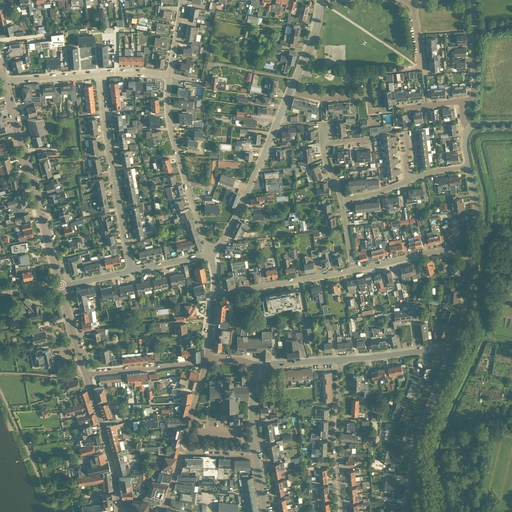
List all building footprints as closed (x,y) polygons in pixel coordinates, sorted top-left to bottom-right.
[(19,0),(21,9),(26,9),(26,12),(32,11),(31,4),(29,4),(28,0),(19,0)] [(36,0),(37,3),(37,5),(36,8),(45,10),(44,4),(43,0),(36,0)] [(288,11),(291,0),(290,0),(281,0),(279,15),(282,15),(282,11),(283,11),(284,6),(287,6),(286,7),(288,7),(287,9),(288,9),(287,11),(288,11)] [(302,3),(300,9),(298,6),(296,7),(294,7),(295,1),(291,0),(289,9),(307,14),(307,13),(309,5),(302,3)] [(161,12),(163,13),(162,17),(165,17),(170,18),(171,10),(164,9),(165,6),(159,5),(157,5),(157,6),(156,6),(155,10),(157,11),(161,12)] [(289,9),(288,13),(289,14),(291,15),(291,14),(297,16),(296,17),(305,20),(306,14),(307,14),(289,9)] [(188,20),(193,20),(197,21),(197,20),(197,19),(200,19),(201,18),(205,19),(205,16),(198,15),(198,14),(189,13),(188,20)] [(459,22),(466,21),(466,13),(454,14),(454,21),(459,21),(459,22)] [(248,15),(247,20),(247,21),(256,23),(257,17),(248,15)] [(156,31),(163,32),(168,33),(169,24),(158,22),(158,20),(158,18),(152,18),(150,30),(156,31)] [(285,33),(289,34),(298,36),(300,29),(297,28),(297,25),(292,24),(291,23),(290,27),(286,26),(285,33)] [(14,34),(13,29),(12,25),(3,26),(5,36),(14,34)] [(197,34),(198,27),(187,25),(186,32),(197,34)] [(455,37),(453,37),(454,43),(458,43),(464,43),(464,42),(467,42),(467,34),(464,35),(464,31),(455,32),(455,37)] [(192,45),(197,45),(198,41),(196,40),(197,34),(186,32),(185,39),(192,40),(191,44),(192,45)] [(50,47),(65,45),(63,33),(51,35),(52,41),(49,41),(49,40),(48,40),(49,40),(35,42),(36,49),(38,48),(42,48),(44,48),(48,47),(50,47)] [(300,36),(298,36),(289,34),(285,33),(283,40),(280,39),(279,44),(282,44),(293,46),(294,42),(297,43),(298,39),(299,39),(300,36)] [(167,39),(164,38),(164,37),(160,36),(160,37),(155,37),(154,46),(166,48),(167,39)] [(21,43),(19,44),(9,45),(9,48),(8,49),(9,56),(10,56),(22,54),(21,43)] [(182,55),(191,56),(191,52),(196,53),(196,52),(201,52),(202,52),(208,53),(208,48),(203,47),(200,46),(197,45),(192,45),(191,48),(188,47),(188,49),(183,48),(183,52),(182,52),(182,53),(183,53),(182,55)] [(452,56),(456,56),(456,57),(463,56),(463,55),(467,55),(466,48),(461,48),(458,48),(458,45),(452,46),(452,51),(451,51),(452,56)] [(152,58),(154,58),(153,65),(163,66),(164,58),(160,58),(161,54),(154,53),(152,53),(152,58)] [(271,60),(271,59),(282,62),(280,71),(287,72),(289,63),(294,65),(296,56),(288,53),(287,57),(281,55),(280,57),(273,55),(272,55),(268,54),(267,59),(271,60)] [(26,56),(22,56),(22,60),(23,63),(30,62),(29,55),(27,55),(26,56)] [(21,64),(20,61),(20,59),(16,60),(11,62),(14,72),(23,70),(21,64)] [(180,70),(184,71),(183,72),(188,73),(189,67),(193,67),(194,61),(186,59),(186,63),(181,62),(180,70)] [(456,70),(458,70),(463,70),(463,69),(466,69),(466,67),(467,67),(467,63),(466,63),(466,61),(459,62),(459,59),(450,59),(450,61),(453,61),(453,64),(455,64),(456,70)] [(225,89),(225,83),(217,82),(218,77),(217,77),(217,76),(216,75),(215,75),(214,74),(213,75),(212,75),(212,76),(211,76),(211,82),(207,81),(205,83),(205,87),(210,87),(210,88),(216,89),(216,88),(225,89)] [(278,80),(273,79),(269,79),(267,89),(266,89),(265,93),(266,94),(271,95),(272,91),(275,91),(276,85),(277,85),(278,80)] [(132,89),(135,89),(135,81),(128,81),(128,88),(125,89),(126,91),(127,94),(127,96),(129,96),(129,93),(129,92),(132,92),(132,89)] [(32,89),(39,88),(39,83),(25,84),(25,87),(23,88),(23,93),(32,93),(32,89)] [(76,99),(76,91),(75,86),(75,87),(72,87),(72,84),(66,85),(67,94),(70,93),(72,101),(76,100),(78,100),(78,99),(76,99)] [(146,84),(146,89),(146,91),(144,91),(144,95),(151,94),(151,95),(155,95),(155,91),(159,91),(159,88),(159,87),(159,84),(146,84)] [(54,102),(58,102),(57,88),(54,88),(54,85),(48,86),(49,95),(52,95),(54,102)] [(60,88),(57,88),(58,102),(63,101),(63,94),(67,94),(66,85),(60,85),(60,88)] [(461,86),(459,86),(460,95),(467,95),(466,85),(461,86)] [(45,95),(49,95),(48,86),(42,86),(43,89),(40,89),(39,88),(40,96),(40,101),(41,101),(42,101),(42,103),(45,103),(45,95)] [(438,89),(439,98),(446,97),(446,94),(449,94),(448,86),(445,86),(445,88),(438,89)] [(459,86),(452,87),(452,86),(448,86),(449,94),(453,93),(453,96),(460,95),(459,86)] [(177,95),(187,96),(187,95),(190,96),(191,89),(178,88),(178,94),(177,94),(177,95)] [(415,88),(411,89),(408,89),(410,102),(413,102),(416,102),(417,102),(416,92),(415,88)] [(419,92),(416,92),(417,102),(418,102),(420,101),(424,101),(422,88),(419,88),(419,92)] [(432,99),(439,98),(438,89),(431,90),(431,88),(428,89),(428,96),(432,96),(432,99)] [(408,89),(402,90),(403,103),(404,103),(407,103),(410,102),(408,89)] [(391,91),(391,90),(384,91),(385,99),(395,97),(394,91),(391,91)] [(402,90),(398,91),(394,91),(395,97),(396,106),(396,104),(399,104),(402,104),(402,103),(403,103),(402,90)] [(85,92),(85,96),(78,96),(78,99),(93,98),(93,91),(85,92)] [(40,96),(32,96),(32,93),(23,93),(23,99),(26,99),(27,103),(33,102),(40,101),(40,96)] [(254,102),(265,104),(265,103),(270,104),(271,97),(262,95),(262,98),(255,98),(253,98),(252,99),(252,101),(253,102),(254,102)] [(248,98),(235,96),(234,102),(247,104),(248,98)] [(298,112),(299,109),(301,100),(299,99),(300,98),(294,97),(290,111),(292,111),(298,112)] [(395,97),(385,99),(386,106),(392,106),(392,104),(396,104),(396,106),(395,97)] [(78,99),(78,100),(76,100),(77,106),(80,106),(80,102),(85,101),(86,105),(94,104),(93,98),(78,99)] [(178,106),(183,107),(192,108),(191,111),(195,112),(195,111),(200,112),(200,110),(202,110),(202,108),(196,107),(196,100),(193,99),(193,101),(178,99),(178,106)] [(299,109),(304,111),(303,114),(305,115),(309,101),(304,100),(304,101),(301,100),(299,109)] [(29,116),(34,115),(37,114),(35,108),(41,107),(41,102),(41,101),(40,101),(33,102),(34,105),(27,107),(29,116)] [(123,110),(123,107),(121,107),(120,101),(112,102),(113,109),(115,108),(115,111),(120,110),(123,110)] [(309,101),(305,115),(307,116),(308,112),(317,114),(319,108),(316,107),(317,104),(314,104),(315,103),(309,101)] [(342,113),(343,114),(348,114),(348,115),(354,114),(353,105),(350,105),(349,102),(350,102),(344,102),(344,103),(342,104),(342,113)] [(333,118),(335,117),(334,103),(328,103),(328,105),(326,105),(326,107),(323,108),(323,114),(333,114),(333,118)] [(335,117),(337,117),(337,114),(342,113),(342,104),(339,104),(339,103),(334,103),(335,117)] [(86,111),(87,112),(95,111),(94,104),(86,105),(86,109),(81,109),(81,114),(86,114),(85,111),(86,111)] [(159,111),(159,104),(151,105),(147,105),(147,109),(145,109),(145,111),(144,111),(144,114),(150,114),(156,114),(156,111),(159,111)] [(266,114),(266,112),(266,111),(267,110),(267,109),(266,108),(266,107),(257,106),(257,110),(255,109),(255,107),(252,106),(252,109),(251,109),(250,114),(256,115),(261,115),(261,113),(266,114)] [(443,113),(444,118),(449,117),(450,119),(455,118),(454,110),(451,110),(451,107),(443,108),(443,113)] [(428,111),(429,115),(429,119),(432,119),(433,121),(439,121),(438,113),(435,113),(434,110),(428,111)] [(202,119),(198,119),(198,120),(196,120),(195,112),(191,111),(188,111),(182,111),(182,113),(179,114),(180,124),(193,123),(193,127),(198,127),(203,126),(202,119)] [(413,113),(414,117),(415,124),(423,123),(423,122),(426,122),(426,118),(423,118),(422,111),(413,113)] [(393,117),(394,126),(394,125),(402,125),(402,127),(408,127),(408,126),(408,123),(411,123),(410,115),(407,115),(407,114),(407,113),(398,114),(398,115),(399,115),(399,116),(394,117),(393,117)] [(257,122),(256,122),(256,120),(252,120),(253,117),(244,116),(236,115),(236,116),(234,115),(233,119),(235,120),(235,123),(235,124),(236,124),(236,125),(237,125),(242,126),(256,128),(256,126),(257,125),(257,123),(257,122)] [(150,127),(155,126),(160,126),(160,119),(156,119),(156,116),(149,116),(149,117),(145,117),(146,127),(150,127)] [(42,118),(32,119),(27,119),(35,145),(47,142),(46,136),(41,137),(40,135),(47,133),(43,118),(42,118)] [(96,118),(95,118),(87,119),(88,122),(84,123),(85,126),(96,125),(96,118)] [(127,127),(127,130),(137,128),(137,125),(137,119),(132,120),(133,126),(127,127)] [(115,129),(120,128),(123,128),(126,127),(126,124),(125,121),(114,122),(115,129)] [(447,125),(448,135),(456,134),(455,128),(456,128),(456,124),(447,125)] [(89,133),(95,133),(97,132),(96,125),(85,126),(85,130),(89,129),(89,133)] [(305,126),(305,131),(306,139),(315,138),(315,133),(314,133),(314,132),(315,132),(315,129),(312,129),(312,126),(305,126)] [(369,127),(370,131),(370,135),(381,134),(380,126),(369,127)] [(291,135),(296,134),(296,127),(288,128),(289,131),(282,132),(283,139),(291,139),(291,135)] [(337,129),(338,136),(346,135),(346,138),(361,137),(360,133),(350,134),(349,132),(346,132),(346,128),(337,129)] [(146,141),(147,142),(148,147),(154,145),(154,144),(159,143),(159,141),(159,140),(163,139),(161,130),(156,131),(154,131),(154,132),(151,132),(151,130),(146,131),(147,135),(145,136),(146,141)] [(194,148),(193,150),(199,151),(200,140),(203,140),(203,132),(200,132),(195,131),(194,139),(195,139),(195,140),(188,140),(187,147),(194,148)] [(125,132),(123,132),(118,133),(118,140),(126,139),(129,138),(129,136),(126,136),(125,132)] [(242,140),(242,141),(241,145),(247,145),(248,145),(252,146),(252,144),(259,145),(261,134),(256,133),(252,133),(252,136),(249,136),(249,138),(246,137),(244,137),(244,141),(242,140)] [(441,138),(435,138),(435,141),(437,141),(437,143),(445,142),(446,142),(447,145),(449,145),(450,149),(458,148),(457,140),(450,141),(450,137),(445,138),(444,137),(441,138)] [(127,146),(126,139),(118,140),(119,147),(127,146)] [(89,146),(90,153),(98,152),(97,144),(89,146)] [(252,152),(249,151),(250,148),(251,148),(252,146),(248,145),(247,145),(241,145),(236,144),(235,144),(234,150),(241,151),(240,154),(244,154),(244,159),(245,159),(246,160),(247,159),(252,159),(252,152)] [(312,147),(307,147),(303,148),(303,144),(299,145),(297,145),(297,148),(300,148),(300,150),(303,150),(303,154),(315,153),(315,151),(312,151),(312,150),(313,150),(312,150),(312,147)] [(128,150),(125,151),(120,151),(121,158),(129,157),(132,157),(132,156),(133,156),(132,153),(131,153),(131,150),(137,150),(136,149),(137,149),(137,147),(130,148),(130,150),(128,150)] [(285,159),(285,154),(284,149),(276,150),(277,160),(285,159)] [(338,156),(335,157),(336,164),(341,164),(340,160),(345,159),(344,151),(344,149),(340,149),(341,151),(337,151),(338,156)] [(364,151),(365,161),(370,160),(371,167),(372,167),(375,166),(375,164),(374,157),(371,158),(370,149),(368,150),(368,151),(364,152),(364,151)] [(39,159),(39,160),(47,158),(48,158),(47,156),(56,156),(56,155),(58,155),(58,151),(55,152),(55,150),(46,151),(37,153),(38,157),(38,159),(39,159)] [(354,162),(354,160),(354,154),(351,155),(350,150),(344,151),(345,159),(345,162),(350,162),(350,163),(352,162),(352,165),(355,165),(354,162)] [(355,165),(360,164),(359,162),(365,161),(364,151),(363,151),(364,152),(360,152),(359,151),(357,151),(357,156),(357,159),(354,160),(354,162),(355,165)] [(304,161),(308,161),(313,161),(313,158),(313,157),(313,156),(315,156),(315,153),(303,154),(303,159),(301,159),(301,161),(298,161),(298,166),(300,166),(304,166),(304,161)] [(458,155),(452,156),(452,153),(446,153),(447,159),(450,159),(451,162),(459,162),(458,155)] [(168,158),(164,159),(162,160),(160,156),(154,158),(155,162),(157,167),(170,164),(168,158)] [(91,158),(90,159),(88,159),(89,166),(90,166),(92,166),(92,165),(100,164),(99,157),(91,159),(91,158)] [(130,164),(129,157),(121,158),(122,165),(130,164)] [(0,168),(2,174),(7,172),(12,171),(9,158),(4,160),(0,160),(0,168)] [(55,160),(48,162),(47,158),(39,160),(41,168),(56,164),(55,160)] [(208,182),(214,183),(216,160),(210,159),(208,182)] [(44,177),(48,176),(52,175),(51,171),(51,170),(54,169),(60,167),(59,163),(56,164),(41,168),(44,177)] [(99,174),(99,172),(101,171),(100,164),(92,165),(92,166),(90,166),(91,169),(92,169),(93,173),(94,173),(94,175),(99,174)] [(156,174),(161,173),(172,169),(170,164),(157,167),(155,168),(156,174)] [(318,165),(314,166),(309,168),(308,165),(307,166),(304,166),(300,166),(301,166),(303,172),(305,171),(305,170),(306,170),(307,171),(306,172),(307,175),(308,175),(311,174),(321,170),(318,165)] [(283,168),(283,176),(295,174),(294,167),(283,168)] [(123,170),(125,176),(132,175),(136,174),(134,168),(123,170)] [(316,179),(319,178),(323,176),(321,170),(311,174),(313,180),(308,182),(309,186),(317,183),(316,179)] [(265,183),(266,190),(279,188),(278,181),(277,182),(276,178),(280,177),(279,172),(279,171),(275,172),(264,173),(265,179),(266,179),(267,183),(265,183)] [(221,174),(218,181),(232,186),(235,179),(230,177),(221,174)] [(155,177),(155,181),(164,180),(164,184),(165,184),(175,182),(174,175),(168,176),(168,175),(155,177)] [(439,178),(439,183),(440,184),(449,183),(450,183),(449,176),(439,178)] [(452,176),(449,176),(450,183),(449,183),(450,186),(458,184),(458,183),(461,182),(460,176),(452,177),(452,176)] [(92,186),(96,186),(104,184),(103,178),(98,179),(95,179),(95,183),(93,184),(91,184),(92,186)] [(13,180),(10,181),(10,182),(8,182),(6,183),(5,182),(2,182),(3,189),(6,188),(11,187),(12,189),(14,188),(19,187),(17,179),(13,180)] [(48,191),(52,190),(55,189),(54,185),(58,184),(57,183),(57,181),(49,183),(50,184),(46,185),(48,191)] [(320,188),(320,195),(330,194),(329,188),(327,188),(327,182),(320,183),(321,188),(320,188)] [(181,183),(168,187),(169,191),(166,192),(168,199),(175,198),(174,195),(183,192),(181,183)] [(105,190),(104,184),(96,186),(97,189),(93,190),(94,193),(97,192),(105,190)] [(423,188),(416,189),(417,198),(421,198),(421,201),(428,200),(427,194),(424,194),(423,188)] [(409,190),(410,195),(410,196),(406,196),(407,203),(418,202),(417,198),(416,189),(409,190)] [(106,197),(105,190),(97,192),(98,195),(95,196),(95,199),(98,198),(106,197)] [(57,193),(56,193),(56,194),(49,196),(51,202),(58,200),(66,198),(64,191),(57,193)] [(232,191),(230,196),(225,195),(222,202),(236,207),(240,194),(232,191)] [(15,198),(7,200),(8,204),(24,199),(23,194),(15,196),(15,198)] [(134,201),(134,203),(140,202),(138,194),(136,194),(128,195),(129,202),(134,201)] [(251,205),(256,205),(259,204),(259,201),(262,201),(262,200),(267,199),(267,203),(274,203),(273,194),(267,194),(267,195),(254,196),(254,198),(250,198),(251,201),(250,202),(250,204),(251,204),(251,205)] [(404,206),(403,200),(402,195),(396,196),(396,197),(392,198),(394,210),(397,209),(398,209),(398,208),(399,208),(399,207),(400,206),(404,206)] [(447,213),(455,212),(460,212),(460,210),(464,209),(464,204),(463,205),(462,198),(457,199),(456,195),(449,196),(450,203),(452,203),(453,210),(447,211),(447,213)] [(179,198),(170,200),(171,203),(174,203),(176,208),(181,207),(188,205),(184,206),(183,202),(185,201),(183,196),(179,198)] [(382,197),(383,202),(383,208),(387,208),(387,209),(390,209),(390,210),(394,210),(392,198),(388,198),(388,197),(382,197)] [(331,203),(326,203),(325,199),(316,200),(317,204),(318,203),(319,209),(322,208),(322,211),(332,210),(331,203)] [(135,206),(130,207),(132,213),(139,212),(139,211),(143,211),(142,205),(140,205),(140,202),(134,203),(135,206)] [(57,206),(58,210),(59,213),(70,210),(68,203),(67,203),(57,206)] [(90,208),(89,203),(86,203),(88,210),(91,209),(92,213),(98,211),(97,208),(94,209),(93,207),(90,208)] [(205,205),(205,213),(210,213),(210,214),(211,214),(211,213),(218,213),(218,205),(205,205)] [(185,219),(192,217),(189,209),(180,212),(176,214),(177,218),(174,219),(175,222),(185,219)] [(61,221),(64,220),(71,219),(73,218),(72,214),(71,210),(70,210),(59,213),(61,221)] [(140,218),(144,217),(143,211),(139,211),(139,212),(132,213),(133,219),(140,218)] [(10,223),(16,222),(22,220),(29,218),(29,216),(30,216),(29,213),(28,213),(23,214),(20,215),(20,216),(15,217),(14,214),(13,212),(8,213),(10,223)] [(447,213),(448,217),(448,219),(450,221),(456,217),(455,212),(447,213)] [(97,219),(101,218),(102,224),(111,222),(111,220),(112,220),(111,216),(107,217),(106,213),(96,215),(97,219)] [(332,213),(327,214),(323,214),(323,220),(326,220),(327,226),(336,225),(335,216),(332,217),(332,213)] [(252,224),(268,223),(267,214),(251,215),(252,224)] [(134,226),(142,224),(141,221),(144,220),(144,217),(140,218),(133,219),(134,226)] [(186,221),(188,226),(188,227),(194,225),(192,217),(185,219),(186,221)] [(63,231),(64,235),(65,235),(65,236),(65,235),(69,235),(69,234),(73,233),(73,230),(78,229),(77,224),(84,222),(83,218),(81,219),(80,219),(76,220),(74,220),(75,221),(70,222),(71,225),(68,225),(68,226),(63,227),(64,231),(63,231)] [(300,219),(302,230),(307,229),(306,226),(312,226),(312,221),(305,222),(305,219),(300,219)] [(252,225),(244,221),(244,222),(238,220),(235,226),(241,229),(244,230),(246,231),(247,229),(249,229),(252,225)] [(398,228),(401,227),(400,220),(390,221),(391,223),(391,226),(397,224),(398,228)] [(30,222),(23,223),(17,225),(18,225),(19,231),(23,230),(23,229),(31,228),(30,222)] [(102,224),(103,229),(99,230),(100,234),(110,232),(109,228),(113,227),(112,223),(111,223),(111,222),(102,224)] [(461,231),(458,227),(456,224),(454,226),(452,223),(450,224),(451,228),(456,234),(461,231)] [(135,232),(143,230),(142,227),(145,226),(145,224),(142,224),(134,226),(135,232)] [(450,224),(444,229),(449,236),(447,237),(449,240),(456,234),(451,228),(450,224)] [(198,236),(194,225),(188,227),(186,227),(181,229),(183,235),(188,233),(190,239),(198,236)] [(230,236),(237,239),(239,233),(242,235),(244,230),(241,229),(235,226),(230,236)] [(432,230),(434,236),(436,243),(444,241),(443,236),(443,235),(440,236),(440,234),(438,235),(435,226),(431,227),(432,231),(432,230)] [(23,230),(19,231),(17,231),(18,236),(19,241),(24,240),(24,238),(29,237),(29,236),(33,235),(31,228),(23,229),(23,230)] [(143,230),(135,232),(136,238),(146,236),(145,230),(143,230)] [(428,239),(425,240),(425,242),(429,242),(429,245),(436,243),(434,236),(432,230),(432,231),(426,232),(427,236),(428,239)] [(113,234),(109,235),(109,234),(106,235),(107,240),(106,240),(107,245),(106,245),(106,246),(109,245),(115,244),(115,242),(116,241),(115,239),(114,238),(113,234)] [(420,234),(417,235),(414,236),(415,240),(417,248),(423,246),(421,238),(420,234)] [(194,250),(202,247),(198,236),(190,239),(191,239),(186,241),(177,243),(179,251),(184,250),(184,249),(191,248),(193,247),(194,250)] [(70,249),(73,248),(74,248),(74,249),(78,248),(78,247),(77,242),(81,241),(80,238),(73,239),(73,241),(69,242),(70,249)] [(395,240),(398,252),(404,251),(401,239),(395,240)] [(385,240),(376,243),(377,248),(379,256),(388,254),(386,247),(385,247),(385,245),(386,245),(385,240)] [(391,252),(392,253),(398,252),(395,240),(389,242),(390,246),(387,246),(388,252),(391,252)] [(417,248),(415,240),(409,241),(409,243),(406,244),(407,247),(410,246),(410,249),(417,248)] [(27,250),(26,242),(12,245),(14,252),(27,250)] [(224,254),(229,255),(233,255),(234,252),(240,253),(240,248),(245,248),(246,243),(233,242),(233,246),(225,245),(224,254)] [(112,257),(114,265),(121,264),(119,255),(115,256),(113,249),(117,248),(116,244),(115,244),(109,245),(110,249),(111,257),(112,257)] [(361,247),(362,251),(359,252),(361,261),(368,259),(366,250),(368,249),(368,246),(361,247)] [(162,255),(161,250),(160,247),(153,248),(155,256),(162,255)] [(321,259),(323,267),(327,266),(327,267),(330,266),(329,258),(328,255),(330,254),(328,247),(322,249),(323,253),(324,259),(321,259)] [(147,258),(155,256),(153,248),(146,250),(147,258)] [(140,257),(140,260),(147,258),(146,250),(138,251),(140,257)] [(334,259),(335,259),(336,264),(339,264),(339,265),(341,264),(341,263),(342,263),(340,251),(332,252),(334,259)] [(26,265),(26,263),(29,262),(28,254),(13,256),(14,265),(18,264),(18,266),(19,266),(26,265)] [(295,273),(295,268),(294,265),(289,267),(286,254),(283,254),(284,258),(283,258),(285,270),(286,275),(295,273)] [(67,258),(70,269),(72,275),(78,273),(78,272),(83,272),(81,267),(77,268),(75,263),(82,261),(80,255),(67,258)] [(315,270),(314,265),(314,261),(309,262),(307,255),(303,255),(306,272),(315,270)] [(111,257),(104,258),(106,267),(114,265),(112,257),(111,257)] [(101,268),(100,263),(99,258),(97,259),(97,258),(91,260),(92,263),(93,270),(101,268)] [(277,276),(276,271),(275,267),(274,268),(274,267),(273,267),(273,268),(272,268),(271,264),(267,265),(266,259),(260,260),(259,261),(260,265),(261,269),(265,269),(267,278),(277,276)] [(424,262),(425,265),(426,270),(422,271),(424,280),(429,279),(427,273),(434,271),(433,268),(434,267),(432,260),(433,260),(433,259),(423,262),(424,262)] [(85,271),(93,270),(92,263),(91,260),(90,260),(82,262),(82,264),(80,265),(81,267),(83,272),(85,271)] [(229,276),(227,277),(222,277),(223,287),(225,288),(235,286),(234,280),(248,278),(244,260),(231,262),(232,271),(228,272),(229,276)] [(446,271),(452,271),(452,274),(452,275),(453,276),(454,276),(455,276),(456,275),(457,274),(460,274),(460,273),(461,273),(461,270),(460,270),(461,265),(456,265),(456,264),(446,263),(446,262),(441,262),(441,271),(446,271)] [(190,263),(183,265),(186,278),(190,277),(189,270),(192,270),(192,268),(190,263)] [(22,273),(23,275),(24,280),(24,279),(33,277),(33,274),(32,274),(31,270),(30,270),(28,271),(27,265),(26,265),(19,266),(18,266),(15,267),(15,268),(17,275),(22,273)] [(415,269),(414,270),(413,265),(407,266),(409,276),(412,275),(413,279),(421,277),(419,270),(416,271),(415,269)] [(194,272),(194,274),(194,276),(190,277),(186,278),(187,283),(206,279),(203,266),(195,268),(195,272),(194,272)] [(401,272),(402,277),(403,280),(403,281),(410,280),(409,276),(407,266),(401,268),(402,272),(401,272)] [(249,271),(250,276),(251,281),(258,279),(257,275),(258,275),(257,270),(257,267),(249,269),(249,271)] [(385,277),(387,286),(391,285),(390,281),(393,280),(392,276),(391,271),(384,272),(385,277)] [(185,281),(184,278),(183,273),(176,275),(178,284),(179,285),(181,285),(181,283),(185,282),(184,281),(185,281)] [(374,275),(375,280),(376,282),(377,282),(380,292),(387,290),(385,286),(384,286),(380,273),(374,275)] [(178,284),(176,275),(170,276),(172,288),(179,287),(178,284)] [(373,283),(372,281),(371,276),(365,277),(367,285),(369,284),(370,292),(373,291),(372,283),(373,283)] [(168,285),(167,282),(166,277),(159,278),(161,287),(168,286),(167,285),(168,285)] [(365,277),(358,279),(356,279),(357,286),(358,286),(357,285),(359,284),(360,286),(361,290),(366,289),(365,285),(367,285),(365,277)] [(153,280),(154,285),(155,288),(155,289),(161,287),(159,278),(153,280)] [(357,287),(357,286),(356,279),(347,281),(349,294),(356,292),(355,287),(357,287)] [(149,281),(143,282),(144,290),(151,288),(150,285),(149,281)] [(136,283),(137,288),(138,291),(144,290),(143,282),(136,283)] [(331,284),(331,289),(332,291),(341,290),(340,286),(338,287),(337,283),(331,284)] [(132,284),(126,286),(127,293),(128,295),(128,297),(131,297),(130,293),(134,292),(132,284)] [(205,293),(203,284),(194,286),(197,300),(199,299),(198,294),(205,293)] [(94,286),(87,287),(89,295),(89,298),(93,298),(93,295),(95,294),(94,286)] [(107,300),(108,299),(108,296),(113,295),(112,291),(111,286),(100,288),(101,291),(98,292),(100,302),(107,300)] [(120,292),(121,295),(127,293),(126,286),(119,287),(120,292)] [(322,293),(321,286),(312,287),(313,295),(316,294),(318,300),(323,299),(322,293)] [(86,296),(89,295),(87,287),(76,290),(77,296),(86,294),(86,296)] [(450,301),(454,301),(459,301),(459,295),(460,295),(461,291),(454,291),(454,288),(454,287),(446,287),(446,293),(450,293),(450,301)] [(273,309),(290,306),(292,305),(292,308),(301,306),(298,292),(298,291),(294,292),(294,290),(290,290),(290,292),(285,293),(284,291),(280,292),(280,294),(275,295),(275,293),(274,293),(275,293),(275,295),(266,297),(266,299),(262,300),(262,298),(262,299),(263,305),(262,305),(261,305),(265,317),(274,315),(273,309)] [(87,300),(87,299),(89,298),(89,295),(86,296),(86,294),(77,296),(78,303),(79,303),(79,302),(87,300)] [(225,308),(229,308),(228,303),(227,297),(224,297),(225,303),(218,304),(216,315),(225,316),(225,308)] [(35,317),(37,317),(41,316),(41,315),(42,314),(42,313),(43,313),(42,312),(42,311),(41,311),(40,311),(40,308),(39,308),(39,307),(38,307),(38,308),(37,308),(36,308),(35,306),(33,307),(25,298),(20,304),(23,307),(24,308),(23,310),(24,311),(22,311),(23,315),(29,314),(30,319),(31,319),(32,320),(33,320),(34,320),(34,319),(35,318),(35,317)] [(80,309),(83,308),(83,309),(89,308),(89,307),(87,300),(79,302),(79,303),(80,309)] [(186,320),(185,316),(191,316),(196,315),(195,306),(191,306),(191,304),(184,304),(184,309),(182,309),(183,312),(185,312),(185,316),(174,317),(174,321),(186,320)] [(451,306),(444,304),(442,310),(445,311),(445,312),(444,313),(442,316),(443,318),(445,318),(446,318),(453,320),(456,312),(450,310),(451,306)] [(83,312),(81,312),(82,321),(89,320),(89,322),(96,321),(96,317),(94,316),(92,317),(91,311),(91,310),(90,311),(83,312)] [(216,315),(216,319),(218,319),(218,326),(223,326),(245,328),(245,322),(233,321),(232,324),(228,323),(228,320),(224,320),(225,316),(216,315)] [(115,318),(117,326),(125,325),(123,317),(115,318)] [(82,321),(83,329),(94,328),(93,325),(97,324),(96,321),(89,322),(89,320),(82,321)] [(416,324),(417,329),(427,328),(427,322),(428,322),(427,320),(424,320),(425,322),(416,324)] [(357,338),(357,343),(358,348),(366,347),(365,342),(365,340),(367,340),(366,337),(365,332),(360,333),(361,334),(358,334),(357,331),(355,331),(354,321),(351,322),(352,329),(354,338),(357,338)] [(177,328),(174,329),(175,333),(181,333),(186,332),(185,328),(187,328),(186,328),(186,326),(186,323),(181,323),(176,324),(177,328)] [(451,328),(446,326),(442,325),(440,329),(439,334),(447,337),(449,331),(451,328)] [(45,331),(40,332),(38,332),(37,327),(26,330),(27,334),(31,333),(32,335),(30,335),(32,342),(33,342),(33,343),(47,340),(45,331)] [(310,327),(303,329),(304,337),(306,337),(307,342),(313,341),(310,327)] [(96,329),(96,332),(92,333),(93,340),(98,339),(106,338),(105,328),(96,329)] [(230,329),(226,328),(221,328),(220,333),(219,332),(218,335),(220,336),(219,341),(221,341),(229,341),(229,342),(233,342),(233,340),(231,340),(232,331),(234,331),(234,329),(230,329)] [(233,344),(232,354),(242,354),(242,353),(246,353),(246,350),(246,351),(247,351),(247,350),(250,350),(250,351),(251,351),(251,350),(254,350),(254,351),(255,351),(255,350),(259,351),(259,353),(259,356),(259,359),(263,359),(266,359),(267,359),(270,359),(270,356),(271,356),(270,356),(270,353),(271,353),(270,353),(270,351),(271,351),(271,338),(271,336),(271,330),(261,330),(261,336),(261,338),(259,338),(255,338),(251,338),(247,338),(247,337),(247,329),(241,328),(240,335),(237,335),(237,345),(233,344)] [(389,336),(390,340),(391,344),(397,343),(395,334),(392,335),(391,330),(387,331),(389,336)] [(285,340),(286,353),(287,359),(299,358),(299,351),(298,351),(297,339),(303,338),(302,333),(302,331),(292,332),(292,331),(288,331),(288,333),(291,332),(291,339),(285,340)] [(371,336),(372,342),(372,347),(379,346),(378,339),(378,335),(378,334),(378,331),(373,331),(374,336),(371,336)] [(185,346),(190,346),(195,346),(194,336),(192,336),(191,332),(186,333),(184,333),(185,336),(184,336),(184,339),(183,340),(183,343),(184,344),(185,344),(185,346)] [(387,345),(386,340),(386,337),(385,333),(378,334),(378,335),(378,339),(379,346),(387,345)] [(338,350),(346,349),(345,342),(341,342),(341,336),(337,336),(338,350)] [(325,348),(325,349),(325,351),(333,350),(332,342),(331,338),(328,339),(328,342),(324,343),(320,343),(321,349),(324,348),(325,348)] [(213,350),(221,350),(221,341),(219,341),(214,340),(213,350)] [(345,342),(346,349),(346,350),(346,349),(353,349),(352,340),(345,340),(345,342)] [(53,353),(52,349),(49,350),(49,349),(41,351),(41,350),(37,350),(37,352),(35,352),(37,358),(38,357),(39,361),(40,367),(52,364),(50,354),(53,353)] [(114,359),(114,356),(111,356),(111,352),(110,352),(109,349),(104,350),(104,349),(103,349),(101,349),(100,350),(102,357),(101,358),(101,360),(102,360),(102,361),(114,359)] [(181,349),(181,351),(181,356),(187,356),(188,360),(191,360),(191,349),(181,349)] [(194,349),(191,349),(191,360),(200,360),(199,349),(194,349)] [(418,376),(423,378),(427,379),(432,367),(423,363),(422,364),(418,362),(416,367),(419,368),(421,368),(419,372),(417,371),(417,370),(412,369),(410,373),(418,376)] [(403,373),(406,373),(405,367),(402,367),(401,365),(395,366),(396,374),(397,378),(404,376),(403,373)] [(388,368),(389,372),(391,379),(394,379),(393,375),(396,374),(395,366),(388,368)] [(246,382),(246,376),(244,376),(244,372),(245,372),(244,372),(244,367),(238,367),(238,372),(238,380),(235,380),(235,379),(234,379),(231,376),(230,376),(226,376),(225,376),(226,377),(223,380),(222,379),(222,380),(218,380),(214,380),(213,380),(209,380),(209,385),(208,385),(209,385),(209,388),(209,389),(209,391),(209,392),(209,395),(208,395),(208,396),(209,395),(209,400),(214,400),(218,400),(220,400),(220,404),(219,404),(220,404),(220,408),(219,408),(219,409),(220,409),(220,413),(216,413),(216,419),(224,418),(225,421),(233,421),(233,419),(242,418),(242,412),(238,413),(238,409),(238,408),(238,404),(238,403),(238,404),(237,400),(243,399),(244,399),(248,399),(248,395),(249,395),(249,394),(248,394),(248,391),(248,388),(248,385),(249,385),(249,384),(248,384),(248,382),(246,382)] [(374,371),(375,371),(371,372),(374,383),(377,383),(376,379),(379,378),(377,370),(378,370),(377,369),(375,370),(374,371)] [(384,369),(378,370),(377,370),(379,378),(383,377),(384,383),(385,383),(385,384),(387,383),(389,383),(390,383),(388,375),(386,376),(384,369)] [(186,377),(197,380),(199,373),(191,371),(190,373),(182,371),(181,376),(186,378),(186,377)] [(134,374),(127,374),(128,384),(132,384),(132,390),(135,390),(135,386),(135,384),(134,374)] [(361,382),(361,381),(361,376),(354,375),(353,384),(361,384),(361,382)] [(67,391),(75,388),(80,387),(77,378),(74,380),(73,377),(62,380),(63,383),(64,383),(67,391)] [(185,386),(192,388),(194,389),(197,380),(186,377),(186,378),(186,379),(180,377),(179,381),(181,382),(180,385),(184,387),(185,386)] [(412,381),(408,392),(407,396),(410,397),(416,399),(420,389),(416,387),(417,383),(412,381)] [(360,395),(368,395),(368,389),(368,383),(361,382),(361,384),(353,384),(353,392),(361,392),(360,395)] [(191,396),(192,388),(185,386),(184,387),(174,388),(172,388),(173,394),(182,393),(181,396),(182,396),(191,396)] [(97,402),(102,401),(106,400),(104,392),(103,387),(94,388),(97,402)] [(87,391),(75,395),(78,403),(74,404),(75,405),(73,405),(73,406),(82,404),(82,403),(90,401),(87,391)] [(264,402),(264,407),(268,407),(274,406),(273,398),(272,398),(271,394),(259,395),(259,402),(264,402)] [(359,399),(357,399),(352,399),(352,407),(365,408),(365,404),(359,403),(359,399)] [(396,417),(397,416),(399,417),(404,419),(406,414),(407,415),(410,409),(401,406),(403,402),(398,400),(394,411),(391,417),(395,418),(396,417)] [(84,410),(85,413),(93,411),(90,401),(82,403),(82,404),(73,406),(62,410),(64,416),(67,415),(67,416),(84,410)] [(110,417),(110,419),(111,419),(111,420),(113,420),(116,419),(115,414),(117,413),(117,407),(119,407),(118,401),(116,401),(103,403),(99,405),(104,419),(104,418),(110,417)] [(181,404),(179,412),(178,411),(177,414),(178,415),(187,415),(190,404),(181,404)] [(358,415),(358,411),(361,411),(361,413),(365,413),(365,408),(352,407),(352,415),(358,415)] [(97,422),(94,413),(81,417),(78,418),(78,417),(77,417),(78,423),(84,422),(85,420),(88,419),(90,424),(90,425),(90,424),(97,422)] [(133,421),(133,426),(133,429),(139,428),(139,424),(143,424),(144,428),(151,427),(151,428),(158,427),(157,418),(153,418),(151,419),(133,421)] [(184,426),(186,418),(181,418),(167,418),(167,426),(167,427),(175,427),(175,426),(184,426)] [(328,421),(323,421),(318,420),(318,418),(312,418),(312,422),(314,422),(314,424),(320,424),(320,428),(328,428),(328,421)] [(344,429),(355,430),(355,422),(344,421),(344,429)] [(264,427),(265,432),(274,430),(274,426),(277,426),(277,422),(269,423),(264,424),(264,425),(263,425),(264,425),(264,426),(264,427)] [(387,440),(397,442),(402,443),(404,432),(395,430),(397,424),(386,422),(385,428),(390,429),(387,440)] [(87,433),(87,432),(92,431),(90,424),(90,425),(90,424),(77,427),(79,434),(75,435),(76,439),(82,438),(88,437),(87,433)] [(114,425),(106,426),(109,436),(116,434),(121,433),(120,427),(121,427),(120,424),(114,425)] [(181,437),(184,426),(175,426),(175,427),(169,427),(168,432),(172,431),(171,436),(171,437),(181,437)] [(318,435),(323,436),(328,436),(328,428),(320,428),(319,432),(317,432),(317,433),(312,433),(311,438),(317,438),(318,435)] [(274,430),(265,432),(266,437),(265,437),(266,437),(266,438),(266,439),(271,439),(279,437),(278,433),(275,434),(274,430)] [(116,434),(109,436),(111,443),(118,441),(117,436),(120,436),(120,438),(123,438),(123,434),(123,433),(121,434),(121,433),(116,434)] [(349,440),(351,440),(351,441),(358,442),(358,437),(353,436),(353,434),(344,433),(344,440),(349,440)] [(99,434),(94,435),(88,437),(82,438),(84,445),(101,442),(101,441),(99,442),(98,435),(99,435),(99,434)] [(173,446),(179,446),(181,437),(171,437),(171,444),(173,444),(173,445),(173,446)] [(267,446),(269,452),(280,450),(279,445),(284,444),(283,442),(292,441),(292,438),(282,440),(276,441),(276,443),(270,445),(267,446)] [(320,448),(327,448),(327,441),(322,441),(320,441),(317,441),(317,439),(309,438),(309,443),(316,443),(316,448),(320,448)] [(123,441),(118,441),(111,443),(113,452),(121,449),(125,449),(123,441)] [(93,445),(88,446),(79,448),(80,455),(88,454),(88,455),(93,454),(99,453),(99,452),(98,448),(94,448),(93,445)] [(173,446),(173,445),(167,445),(164,445),(162,446),(145,447),(145,451),(154,450),(159,450),(159,454),(165,454),(165,455),(176,456),(179,446),(173,446)] [(360,457),(361,457),(363,457),(367,457),(367,453),(361,453),(352,453),(352,447),(347,447),(347,448),(343,448),(343,454),(349,454),(349,457),(357,457),(360,457)] [(125,449),(121,449),(113,452),(114,457),(123,455),(128,454),(127,451),(128,451),(127,448),(125,449)] [(319,454),(322,455),(327,455),(327,448),(320,448),(316,448),(315,457),(316,456),(319,457),(319,454)] [(284,457),(284,456),(283,450),(280,450),(269,452),(270,460),(272,459),(273,459),(278,458),(277,458),(284,457)] [(387,463),(386,465),(396,467),(397,462),(396,462),(396,461),(400,461),(400,457),(398,457),(398,456),(397,456),(389,455),(390,451),(383,450),(380,461),(387,463)] [(99,452),(99,453),(93,454),(94,457),(90,458),(91,464),(91,465),(105,461),(103,451),(99,452)] [(125,461),(123,456),(123,455),(114,457),(116,463),(125,461)] [(153,462),(164,461),(163,466),(162,466),(161,469),(172,471),(173,468),(176,457),(171,457),(164,456),(159,456),(159,457),(156,457),(153,457),(153,462)] [(215,467),(215,463),(216,458),(210,457),(210,458),(209,458),(209,457),(209,456),(206,456),(203,456),(202,456),(201,456),(201,457),(200,457),(199,457),(197,456),(193,456),(193,457),(185,457),(185,466),(182,466),(180,474),(186,474),(190,474),(190,473),(190,471),(191,471),(195,471),(195,474),(199,474),(204,474),(214,474),(214,476),(215,478),(217,478),(218,472),(218,469),(218,467),(215,467)] [(290,458),(291,461),(291,462),(294,461),(295,467),(299,465),(300,457),(290,458)] [(347,466),(352,465),(355,465),(355,462),(356,462),(356,459),(357,459),(357,457),(349,457),(348,457),(349,460),(346,460),(347,466)] [(219,458),(218,463),(218,467),(218,469),(218,472),(217,478),(228,478),(229,474),(223,473),(224,467),(229,467),(230,462),(230,459),(219,458)] [(110,471),(110,470),(108,461),(105,461),(91,465),(91,464),(86,465),(87,468),(89,476),(102,473),(110,472),(110,471)] [(272,471),(280,470),(283,469),(284,469),(283,465),(282,465),(282,462),(271,464),(272,471)] [(76,478),(78,477),(78,478),(89,476),(87,468),(81,469),(81,465),(76,465),(73,466),(74,467),(75,474),(76,478)] [(145,472),(144,465),(141,465),(138,465),(138,469),(133,469),(133,473),(145,472)] [(119,474),(124,473),(128,473),(129,470),(129,466),(126,467),(117,469),(119,474)] [(159,482),(168,483),(169,481),(172,471),(161,469),(160,473),(162,473),(159,482)] [(280,470),(272,471),(273,478),(285,476),(285,473),(281,473),(282,472),(283,472),(283,469),(280,470)] [(110,472),(102,473),(103,479),(103,482),(103,485),(104,490),(113,490),(111,471),(110,472)] [(79,485),(101,482),(103,482),(103,479),(102,473),(89,476),(78,478),(79,485)] [(143,487),(143,485),(143,481),(142,481),(143,474),(143,473),(133,473),(131,476),(119,477),(120,489),(132,488),(138,487),(143,487)] [(242,485),(254,483),(253,477),(241,479),(242,485)] [(384,489),(399,492),(400,484),(392,483),(392,479),(386,478),(384,489)] [(287,479),(279,481),(274,482),(275,485),(274,486),(274,487),(275,488),(283,487),(285,486),(288,486),(287,479)] [(147,511),(148,509),(149,502),(159,503),(160,499),(163,500),(169,483),(168,483),(159,482),(152,481),(148,492),(147,495),(140,501),(132,500),(131,511),(147,511)] [(180,484),(175,483),(174,489),(178,489),(197,492),(198,486),(180,484)] [(254,483),(242,485),(244,491),(255,489),(254,483)] [(284,491),(283,487),(275,488),(276,495),(288,493),(288,490),(284,491)] [(133,494),(132,488),(120,489),(121,489),(122,496),(123,498),(132,497),(132,494),(133,494)] [(255,489),(244,491),(245,497),(256,495),(255,489)] [(181,493),(180,497),(180,501),(196,503),(197,492),(191,492),(191,494),(181,493)] [(100,504),(98,504),(98,505),(109,503),(109,504),(112,503),(111,493),(100,494),(101,503),(99,503),(100,504)] [(257,502),(256,495),(245,497),(246,504),(257,502)] [(286,501),(289,500),(289,498),(277,500),(278,506),(286,504),(286,501)] [(181,509),(182,504),(183,502),(171,499),(169,506),(181,509)] [(224,511),(225,503),(219,502),(217,511),(224,511)] [(258,508),(257,502),(246,504),(247,510),(258,508)] [(388,502),(386,511),(394,511),(395,508),(396,508),(397,504),(392,503),(388,502)] [(110,511),(109,504),(109,503),(98,505),(98,511),(100,511),(102,511),(110,511)]
